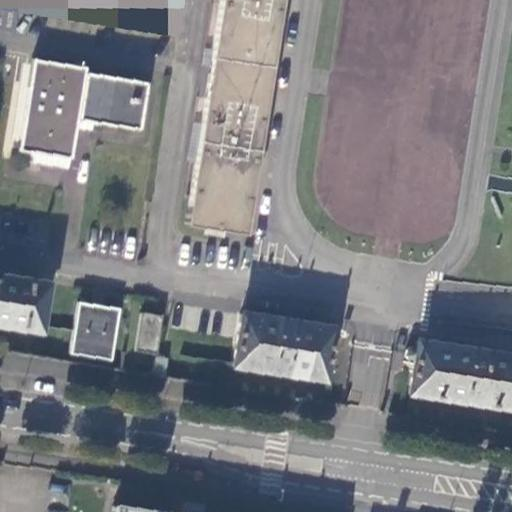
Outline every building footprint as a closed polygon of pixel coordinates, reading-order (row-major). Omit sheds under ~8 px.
[(180,224),(238,233),(241,218),(238,217),(271,0),(217,0),(185,209),(182,209),(180,224)] [(18,6),(0,2),(0,30),(13,32),(18,6)] [(25,151),(67,158),(71,128),(73,119),(89,122),(135,130),(143,82),(81,71),(81,68),(29,59),(14,149),(25,151)] [(73,119),(71,128),(88,130),(89,122),(73,119)] [(67,158),(25,151),(23,160),(65,167),(67,158)] [(0,325),(35,331),(43,283),(2,277),(2,280),(0,279),(0,325)] [(64,355),(107,362),(115,309),(72,303),(64,355)] [(132,354),(157,358),(164,319),(139,314),(132,354)] [(230,369),(323,382),(330,329),(238,316),(230,369)] [(407,395),(511,410),(511,355),(414,341),(407,395)] [(171,357),(159,355),(156,374),(168,376),(171,357)]
